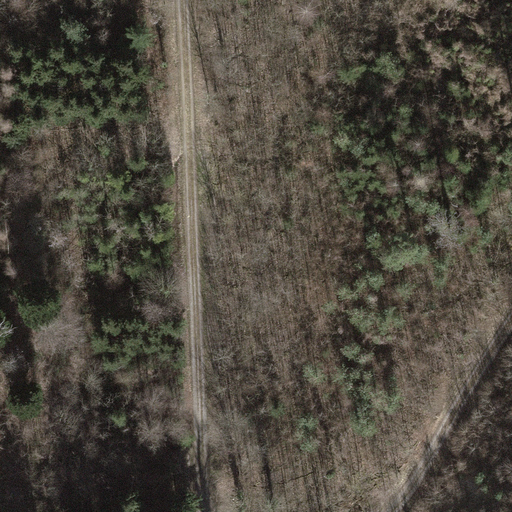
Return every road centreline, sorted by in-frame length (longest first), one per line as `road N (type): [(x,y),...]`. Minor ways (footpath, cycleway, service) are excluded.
road 1 (track): [(181,0),(201,511)]
road 2 (track): [(391,511),(511,328)]
